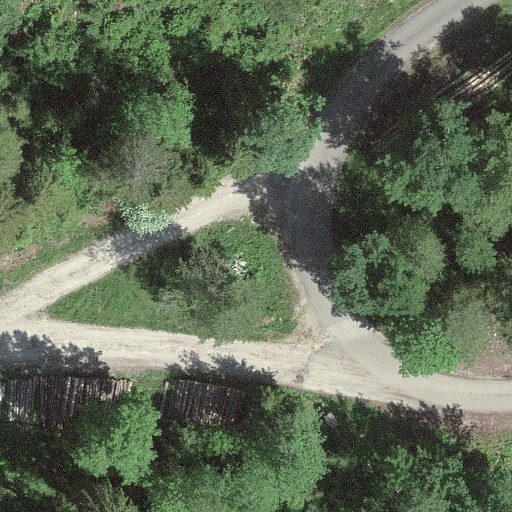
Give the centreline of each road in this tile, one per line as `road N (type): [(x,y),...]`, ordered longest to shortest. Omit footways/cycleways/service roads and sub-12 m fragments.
road 1 (unclassified): [(511,398),(439,397),(394,372),(330,302),(310,234),(310,193),(323,153),(354,102),(424,25),(467,0)]
road 2 (track): [(439,397),(245,355),(89,343),(0,347)]
road 3 (track): [(0,321),(323,153)]
